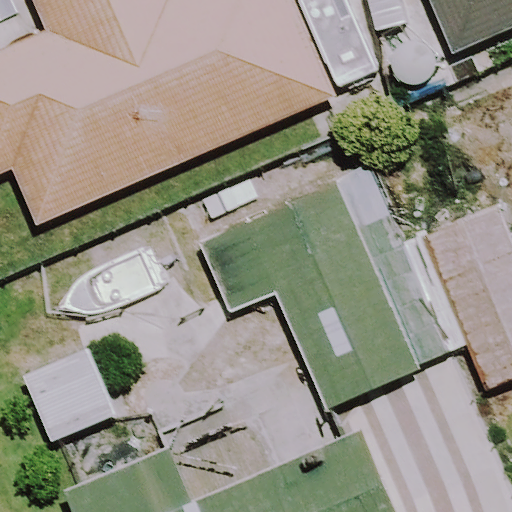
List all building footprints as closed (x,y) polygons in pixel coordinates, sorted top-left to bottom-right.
[(42,0),(57,38),(0,60),(0,181),(23,172),(44,225),(335,108),(291,0),(42,0)] [(511,0),(440,0),(465,57),(511,36),(511,0)] [(270,299),(332,459),(199,510),(178,454),(78,493),(85,511),(410,511),(382,439),(461,408),(370,176),(211,238),(239,311),(270,299)] [(511,389),(511,208),(419,247),(484,401),(511,389)] [(136,420),(104,352),(32,385),(65,454),(136,420)]
